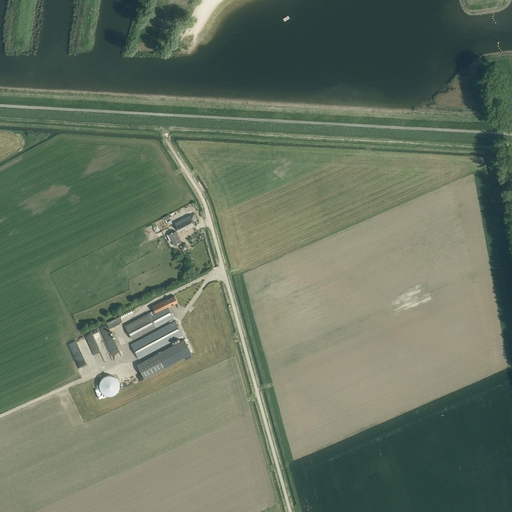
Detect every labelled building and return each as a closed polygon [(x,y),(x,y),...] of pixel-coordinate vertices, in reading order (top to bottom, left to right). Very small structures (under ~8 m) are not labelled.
[(177,226),(179,231),(185,228),(186,230),(196,225),(193,221),(197,219),(194,213),(181,220),(183,223),(177,226)] [(172,240),(174,245),(181,242),(175,231),(169,235),(170,237),(172,240)] [(174,295),(152,306),(156,314),(169,308),(178,303),(174,295)] [(169,308),(156,314),(153,310),(125,326),(132,340),(175,319),(169,308)] [(175,321),(171,323),(131,344),(138,358),(178,337),(183,335),(175,321)] [(161,352),(137,365),(145,378),(168,366),(187,356),(191,353),(184,340),(180,342),(161,352)]
